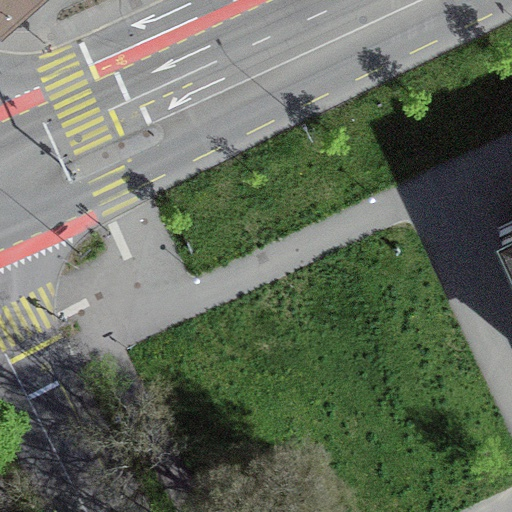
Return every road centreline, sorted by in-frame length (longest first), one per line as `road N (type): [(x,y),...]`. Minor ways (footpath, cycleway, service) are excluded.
road 1 (primary): [(0,184),(393,0)]
road 2 (residential): [(0,315),(100,511)]
